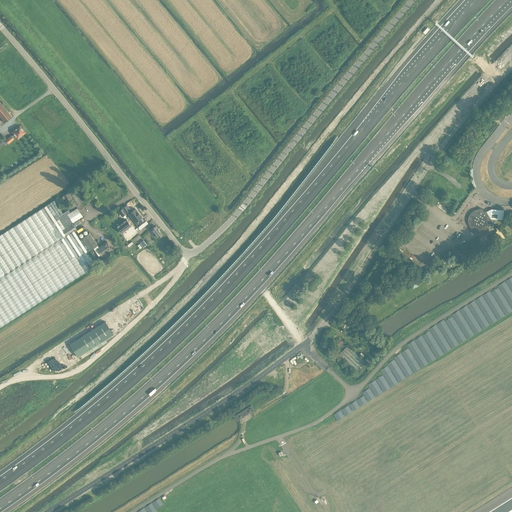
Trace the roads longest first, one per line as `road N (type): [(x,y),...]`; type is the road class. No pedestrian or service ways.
road 1 (motorway): [(0,506),(123,411),(234,306),(505,0)]
road 2 (motorway): [(478,0),(202,310),(0,482)]
road 3 (unclassified): [(412,0),(242,208),(190,255),(0,26)]
road 4 (unclassified): [(302,345),(452,132),(511,67)]
